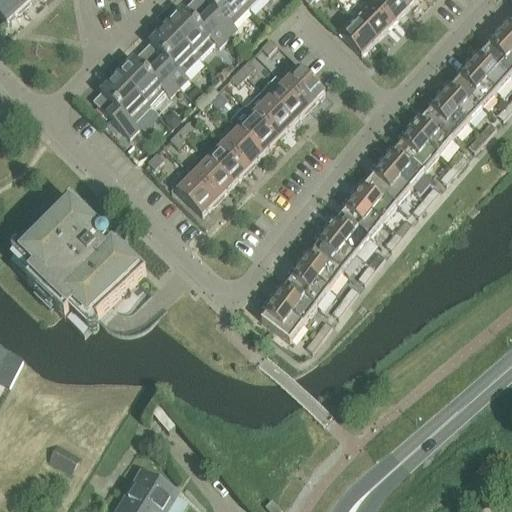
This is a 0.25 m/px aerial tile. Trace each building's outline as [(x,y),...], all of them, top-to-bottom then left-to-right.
[(0,0),(0,20),(8,29),(24,13),(11,0),(0,0)] [(38,0),(11,0),(24,13),(38,0)] [(200,0),(204,4),(196,12),(229,44),(238,35),(234,31),(249,15),(233,0),(200,0)] [(233,0),(249,15),(264,0),(265,0),(269,4),(272,0),(233,0)] [(299,0),(309,10),(318,0),(299,0)] [(369,6),(368,7),(393,31),(408,15),(392,0),(361,0),(362,0),(369,6)] [(392,0),(408,15),(423,0),(392,0)] [(368,7),(353,22),(378,46),(393,31),(368,7)] [(216,49),(220,53),(229,44),(196,12),(188,20),(183,15),(167,32),(200,65),(216,49)] [(353,22),(337,38),(362,62),(378,46),(353,22)] [(509,28),(498,39),(511,51),(511,30),(509,28)] [(150,48),(155,53),(147,61),(180,94),(189,85),(185,81),(200,65),(167,32),(150,48)] [(490,53),(486,57),(511,82),(511,81),(511,51),(498,39),(487,50),(490,53)] [(271,44),(262,54),(269,60),(278,51),(271,44)] [(481,62),(478,60),(468,71),(497,98),(511,82),(486,57),(481,62)] [(139,69),(134,64),(118,81),(151,114),(167,98),(171,102),(180,94),(147,61),(139,69)] [(247,83),(256,74),(249,67),(240,76),(247,83)] [(460,85),(456,90),(483,114),(497,98),(468,71),(457,82),(460,85)] [(310,114),(325,98),(300,73),(285,89),(310,114)] [(240,76),(231,85),(238,92),(247,83),(240,76)] [(140,134),(136,130),(151,114),(118,81),(101,98),(106,103),(98,111),(130,143),(140,134)] [(285,89),(277,82),(262,97),(294,129),(310,114),(285,89)] [(449,92),(439,103),(468,130),(483,114),(456,90),(452,94),(449,92)] [(197,91),(188,100),(197,109),(206,100),(197,91)] [(212,109),(221,100),(214,93),(206,102),(212,109)] [(294,129),(262,97),(247,113),(279,145),(294,129)] [(197,111),(201,115),(203,118),(212,109),(206,102),(197,111)] [(431,117),(427,122),(454,146),(468,130),(439,103),(428,114),(431,117)] [(497,120),(504,126),(511,116),(511,111),(508,108),(497,120)] [(231,127),(239,135),(264,160),(279,145),(247,113),(246,112),(231,127)] [(170,121),(166,126),(174,134),(182,126),(178,121),(170,121)] [(422,127),(419,125),(409,136),(440,162),(454,146),(427,122),(422,127)] [(195,135),(188,128),(179,137),(186,144),(195,135)] [(486,146),(497,134),(490,128),(479,140),(486,146)] [(264,160),(239,135),(224,151),(249,175),(264,160)] [(402,151),(398,155),(426,178),(440,162),(409,136),(399,148),(402,151)] [(171,146),(177,153),(186,144),(179,137),(171,146)] [(468,152),(475,158),(486,146),(479,140),(468,152)] [(249,175),(224,151),(209,166),(234,191),(249,175)] [(391,157),(381,169),(411,195),(426,178),(398,155),(394,160),(391,157)] [(155,175),(164,166),(157,159),(148,168),(155,175)] [(202,159),(186,175),(193,181),(218,206),(234,191),(209,166),(202,159)] [(458,178),(468,165),(462,159),(451,172),(458,178)] [(374,183),(370,188),(397,211),(411,195),(381,169),(371,181),(374,183)] [(440,185),(447,190),(458,178),(451,172),(440,185)] [(178,197),(203,222),(218,206),(193,181),(186,175),(171,191),(178,197)] [(366,194),(362,191),(353,203),(384,228),(397,211),(370,188),(366,194)] [(430,210),(440,198),(434,192),(423,205),(430,210)] [(346,218),(342,222),(370,245),(384,228),(353,203),(343,215),(346,218)] [(109,226),(105,224),(103,223),(99,231),(71,204),(55,220),(54,220),(52,219),(51,219),(50,219),(49,219),(48,220),(47,221),(46,222),(46,223),(45,224),(45,225),(45,226),(46,227),(46,228),(47,229),(22,253),(21,252),(20,252),(18,252),(17,252),(16,252),(15,253),(14,254),(13,254),(13,255),(12,257),(12,258),(12,259),(13,260),(13,261),(14,262),(10,266),(28,284),(27,285),(38,296),(35,300),(51,316),(54,312),(66,324),(67,323),(85,341),(89,336),(91,337),(92,338),(94,338),(96,337),(97,337),(98,336),(99,335),(99,333),(99,332),(99,330),(99,329),(98,328),(147,278),(119,251),(127,247),(125,243),(123,240),(120,237),(118,234),(115,231),(112,229),(109,226)] [(412,217),(419,223),(430,210),(423,205),(412,217)] [(335,225),(326,237),(357,262),(370,245),(342,222),(338,227),(335,225)] [(402,243),(413,230),(406,225),(396,238),(402,243)] [(315,256),(343,279),(357,262),(326,237),(316,249),(319,251),(315,256)] [(385,251),(392,256),(402,243),(396,238),(385,251)] [(330,296),(343,279),(315,256),(311,262),(308,259),(298,272),(330,296)] [(375,277),(386,264),(379,258),(368,271),(375,277)] [(358,284),(365,290),(375,277),(368,271),(358,284)] [(289,284),(292,286),(289,291),(317,313),(330,296),(298,272),(289,284)] [(285,296),(281,294),(272,306),(304,330),(317,313),(289,291),(285,296)] [(359,297),(352,292),(342,305),(349,310),(359,297)] [(332,318),(339,324),(349,310),(342,305),(332,318)] [(262,326),(291,348),(304,330),(272,306),(263,318),(266,321),(262,326)] [(333,332),(326,326),(316,339),(323,345),(333,332)] [(306,353),(313,358),(323,345),(316,339),(306,353)] [(0,388),(10,394),(25,368),(12,359),(0,352),(0,388)] [(161,417),(154,423),(170,440),(176,434),(161,417)] [(60,451),(52,465),(69,476),(77,462),(60,451)] [(142,477),(120,511),(171,511),(179,499),(142,477)]
